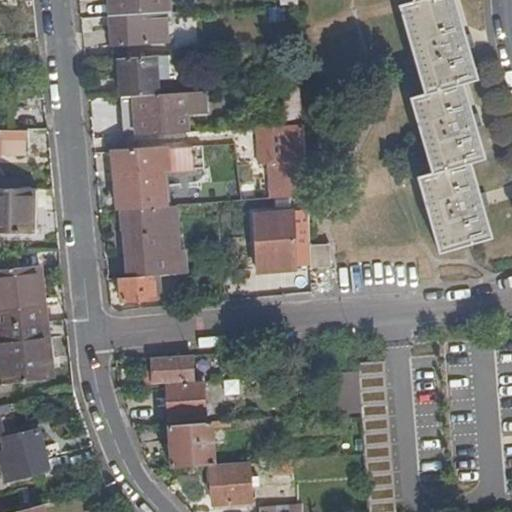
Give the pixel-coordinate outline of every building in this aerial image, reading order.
[(166,0),(97,0),(98,14),(134,12),(167,10),(166,0)] [(407,0),(408,2),(392,8),(413,77),(467,74),(446,0),(407,0)] [(134,12),(98,14),(101,46),(137,44),(134,12)] [(0,46),(9,46),(8,35),(0,35),(0,46)] [(162,80),(160,56),(146,57),(148,81),(162,80)] [(146,57),(108,60),(111,96),(125,95),(149,93),(148,81),(146,57)] [(467,74),(413,77),(418,92),(403,97),(409,117),(464,112),(456,84),(469,79),(467,74)] [(299,124),(297,85),(273,86),(274,126),(299,124)] [(200,115),(199,90),(175,92),(149,93),(125,95),(126,136),(177,132),(176,117),(200,115)] [(125,95),(111,96),(112,137),(126,136),(125,95)] [(477,159),(464,112),(409,117),(425,173),(412,177),(435,252),(487,235),(465,163),(477,159)] [(301,159),(299,124),(274,126),(264,126),(250,127),(253,161),(261,161),(301,159)] [(27,151),(27,128),(0,127),(0,152),(1,152),(1,150),(27,151)] [(105,149),(107,171),(157,168),(193,166),(191,143),(105,149)] [(303,195),(301,159),(261,161),(264,197),(271,197),(288,195),(303,195)] [(157,168),(107,171),(110,208),(120,207),(160,204),(157,168)] [(250,198),(249,182),(236,182),(237,199),(250,198)] [(0,184),(0,231),(31,232),(31,217),(26,217),(27,185),(0,184)] [(39,232),(39,185),(27,185),(26,217),(31,217),(31,232),(39,232)] [(160,204),(120,207),(124,277),(157,275),(180,272),(178,252),(168,254),(165,204),(160,204)] [(120,207),(110,208),(115,278),(124,277),(120,207)] [(252,268),(305,263),(305,244),(303,213),(249,217),(252,268)] [(305,244),(305,263),(326,263),(324,243),(305,244)] [(0,325),(40,320),(37,296),(31,296),(28,264),(0,266),(0,325)] [(115,278),(112,278),(114,303),(159,298),(157,275),(124,277),(115,278)] [(42,344),(40,320),(0,325),(0,381),(40,378),(37,344),(42,344)] [(189,382),(186,355),(147,357),(149,384),(164,384),(189,382)] [(357,410),(353,371),(337,372),(339,411),(357,410)] [(199,381),(189,382),(164,384),(166,418),(201,416),(199,381)] [(0,430),(5,429),(1,412),(13,409),(11,400),(0,401),(0,430)] [(211,419),(166,422),(170,466),(213,463),(211,426),(211,419)] [(13,479),(49,470),(38,427),(2,437),(13,479)] [(289,475),(288,461),(266,462),(267,477),(289,475)] [(242,465),(206,467),(209,505),(246,503),(242,465)] [(47,511),(45,500),(4,511),(47,511)] [(296,511),(296,502),(284,503),(253,505),(253,511),(296,511)]
